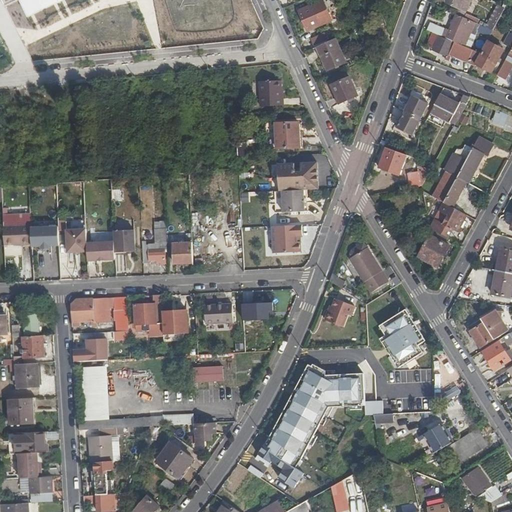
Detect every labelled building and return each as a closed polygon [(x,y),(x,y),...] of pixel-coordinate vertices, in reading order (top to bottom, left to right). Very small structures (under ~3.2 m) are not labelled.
[(21,0),(29,16),(63,0),(21,0)] [(314,9),(324,5),(322,0),(317,0),(311,3),(314,9)] [(465,11),(470,0),(446,0),(446,1),(465,11)] [(314,9),(311,3),(298,9),(305,25),(318,20),(317,18),(328,13),(324,5),(314,9)] [(496,29),(506,8),(498,4),(488,25),(496,29)] [(378,28),(387,24),(380,9),(371,13),(374,21),(378,28)] [(456,14),(446,38),(454,42),(459,44),(469,19),(456,14)] [(175,41),(254,33),(253,17),(173,25),(175,41)] [(476,31),(489,36),(493,30),(479,24),(476,31)] [(312,41),(315,47),(317,46),(328,41),(325,35),(312,41)] [(449,52),(475,63),(480,53),(459,44),(454,42),(446,38),(438,35),(432,49),(448,56),(449,52)] [(346,62),(335,38),(328,41),(317,46),(328,70),(346,62)] [(504,50),(487,40),(480,53),(475,63),(492,72),(504,50)] [(511,65),(504,61),(496,75),(504,79),(511,65)] [(358,95),(350,77),(332,85),(340,102),(358,95)] [(282,90),(281,80),(259,81),(260,106),(284,105),(284,90),(282,90)] [(404,110),(419,118),(427,102),(412,94),(404,109),(404,110)] [(431,113),(455,125),(470,97),(463,94),(458,103),(441,94),(431,113)] [(404,110),(396,126),(410,134),(419,118),(404,110)] [(511,129),(511,116),(496,112),(493,124),(511,129)] [(300,146),(298,121),(277,123),(278,148),(300,146)] [(479,138),(470,154),(483,159),(485,155),(488,156),(494,145),(479,138)] [(264,151),(263,139),(254,140),(255,151),(264,151)] [(239,157),(249,156),(249,146),(239,146),(239,157)] [(407,158),(386,151),(380,167),(401,175),(407,158)] [(453,153),(444,170),(446,171),(465,181),(471,171),(475,173),(483,159),(470,154),(467,160),(453,153)] [(294,163),(278,163),(279,191),(284,190),(305,189),(318,189),(317,161),(300,162),(301,171),(294,171),(294,163)] [(453,208),(467,182),(465,181),(446,171),(432,196),(444,203),(453,208)] [(471,171),(465,181),(467,182),(469,183),(475,173),(471,171)] [(407,175),(393,178),(394,184),(408,182),(407,175)] [(285,212),(306,211),(305,189),(284,190),(285,212)] [(242,202),(250,202),(249,192),(242,193),(242,202)] [(430,228),(448,237),(453,229),(458,232),(467,215),(453,208),(444,203),(440,210),(448,215),(444,223),(435,219),(430,228)] [(303,224),(273,226),(274,253),(301,251),(301,241),(298,241),(298,235),(303,235),(303,224)] [(32,228),(31,225),(4,227),(5,246),(14,246),(32,245),(32,228)] [(59,227),(32,228),(32,245),(33,249),(60,247),(59,227)] [(134,229),(114,230),(115,241),(115,252),(135,251),(134,229)] [(166,242),(166,229),(156,230),(157,242),(166,242)] [(87,230),(67,231),(68,255),(88,254),(88,243),(87,230)] [(430,235),(420,253),(431,259),(429,263),(438,267),(449,245),(430,235)] [(115,241),(88,243),(88,254),(89,260),(116,259),(115,252),(115,241)] [(192,242),(174,243),(174,244),(175,263),(194,263),(192,242)] [(159,249),(159,245),(149,245),(149,261),(157,260),(157,264),(166,264),(165,249),(159,249)] [(498,259),(495,271),(511,274),(511,250),(500,248),(498,259)] [(388,283),(367,250),(350,261),(370,294),(388,283)] [(418,257),(429,263),(431,259),(420,253),(418,257)] [(511,298),(511,293),(511,274),(495,271),(493,284),(491,294),(511,298)] [(133,305),(135,332),(141,331),(141,330),(145,330),(147,330),(148,333),(148,336),(164,335),(164,333),(163,310),(162,295),(153,296),(153,304),(133,305)] [(129,332),(127,297),(114,298),(114,309),(115,321),(116,321),(117,332),(129,332)] [(114,309),(114,298),(76,300),(71,304),(72,327),(81,327),(80,326),(80,323),(111,321),(110,309),(111,309),(114,309)] [(354,306),(335,299),(332,307),(330,312),(328,311),(324,320),(327,321),(342,327),(347,314),(350,316),(354,306)] [(274,301),(243,302),(244,320),(271,319),(270,309),(275,309),(274,301)] [(206,305),(207,323),(234,322),(233,304),(206,305)] [(164,333),(189,332),(187,309),(177,310),(177,311),(173,311),(173,310),(163,310),(164,333)] [(483,324),(494,340),(508,331),(496,310),(481,320),(483,324)] [(406,311),(380,327),(386,337),(381,340),(398,368),(422,353),(418,346),(425,341),(406,311)] [(39,332),(37,314),(24,315),(24,323),(25,333),(39,332)] [(494,340),(483,324),(470,332),(481,348),(494,340)] [(511,332),(503,338),(508,345),(511,342),(511,332)] [(44,356),(43,335),(19,336),(13,337),(14,357),(24,356),(24,358),(44,356)] [(82,349),(74,349),(75,362),(97,361),(96,339),(85,340),(85,349),(82,349)] [(107,339),(96,339),(97,361),(108,360),(107,339)] [(444,352),(439,343),(432,347),(437,355),(444,352)] [(511,360),(499,343),(483,353),(495,370),(511,360)] [(24,356),(14,357),(15,365),(16,364),(25,364),(24,358),(24,356)] [(451,360),(436,360),(436,370),(451,369),(451,360)] [(39,388),(38,363),(25,364),(16,364),(18,389),(39,388)] [(272,436),(249,469),(284,495),(290,484),(295,488),(306,472),(297,467),(331,405),(367,403),(365,373),(327,374),(308,367),(272,436)] [(223,373),(193,375),(193,382),(223,380),(223,373)] [(468,390),(463,382),(458,385),(463,393),(468,390)] [(33,423),(32,398),(9,399),(10,425),(33,423)] [(390,421),(389,414),(374,415),(375,422),(390,421)] [(193,415),(78,422),(79,430),(99,429),(112,428),(116,428),(150,426),(153,426),(159,426),(194,424),(193,415)] [(215,434),(214,423),(194,424),(195,443),(199,443),(199,446),(206,445),(205,442),(209,441),(209,439),(211,439),(211,434),(215,434)] [(443,424),(425,436),(437,454),(443,449),(455,442),(443,424)] [(153,426),(150,426),(147,435),(156,438),(159,429),(153,426)] [(455,442),(443,449),(454,467),(488,445),(478,428),(455,442)] [(46,452),(45,432),(27,433),(15,434),(16,454),(19,454),(28,453),(38,453),(46,452)] [(99,436),(88,437),(90,462),(114,461),(112,435),(99,436)] [(192,459),(171,443),(157,462),(178,478),(192,459)] [(19,454),(21,479),(30,478),(42,477),(42,469),(39,470),(38,463),(38,453),(28,453),(19,454)] [(121,470),(120,462),(120,461),(95,463),(95,472),(92,472),(93,486),(97,486),(98,495),(101,495),(113,494),(114,494),(115,494),(114,471),(121,470)] [(239,464),(217,495),(225,502),(240,511),(259,511),(287,497),(284,495),(239,464)] [(464,480),(475,495),(490,485),(479,470),(464,480)] [(53,502),(51,477),(42,477),(30,478),(31,503),(53,502)] [(171,494),(176,487),(165,479),(160,486),(171,494)] [(345,498),(344,485),(334,485),(334,499),(345,498)] [(510,496),(511,495),(511,489),(492,502),(493,507),(511,501),(510,496)] [(115,503),(114,494),(113,494),(101,495),(98,495),(96,495),(98,511),(107,511),(107,504),(115,503)] [(96,504),(96,495),(84,496),(84,504),(96,504)] [(135,511),(155,511),(160,507),(147,497),(135,511)] [(287,497),(259,511),(287,511),(299,505),(287,497)] [(240,511),(225,502),(219,510),(220,511),(219,511),(240,511)] [(1,505),(1,511),(28,511),(28,503),(1,505)] [(416,503),(401,506),(402,511),(413,511),(418,511),(416,503)] [(427,507),(428,511),(450,511),(448,503),(427,507)]
